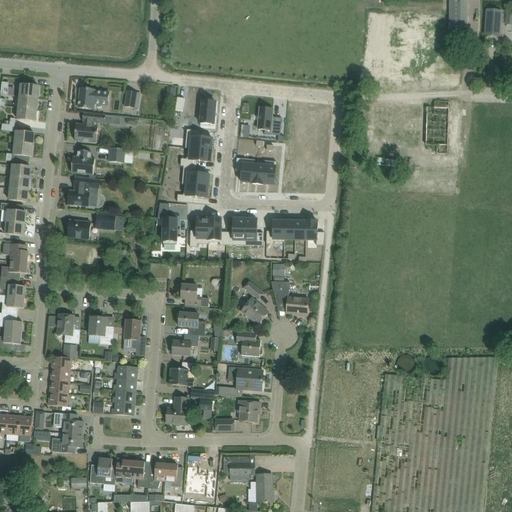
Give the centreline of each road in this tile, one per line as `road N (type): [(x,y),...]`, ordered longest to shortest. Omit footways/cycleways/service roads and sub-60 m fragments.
road 1 (residential): [(149,443),(158,298),(43,291)]
road 2 (unclassified): [(392,100),(150,77)]
road 3 (residential): [(43,291),(58,70)]
road 4 (track): [(297,442),(309,431),(327,286)]
road 5 (residential): [(149,443),(275,438)]
road 6 (unclassified): [(392,100),(511,95)]
